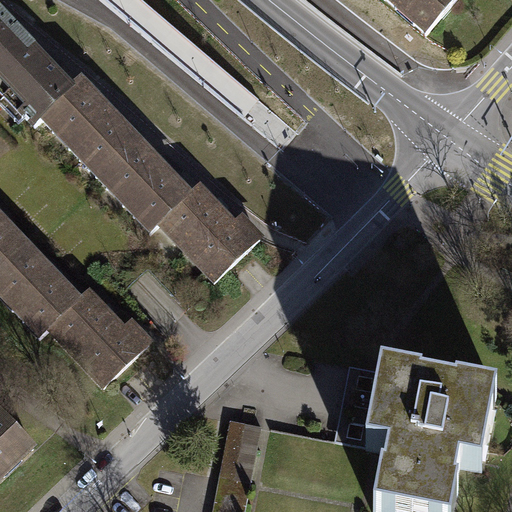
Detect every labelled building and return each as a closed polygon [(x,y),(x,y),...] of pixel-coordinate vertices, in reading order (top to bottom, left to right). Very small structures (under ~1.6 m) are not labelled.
[(384,0),(427,37),(459,0),(384,0)] [(39,122),(68,94),(2,24),(0,25),(0,95),(31,129),(39,122)] [(39,122),(148,235),(156,227),(185,200),(76,86),(68,94),(39,122)] [(156,227),(212,284),(256,242),(237,222),(229,229),(193,192),(185,200),(156,227)] [(0,302),(40,343),(48,336),(78,307),(0,227),(0,302)] [(48,336),(101,390),(138,354),(85,300),(78,307),(48,336)] [(377,373),(362,451),(384,455),(380,475),(377,475),(370,511),(392,511),(393,511),(394,511),(450,511),(455,489),(452,488),(455,469),(478,474),(494,396),(451,388),(451,391),(417,384),(417,381),(377,373)] [(0,414),(0,482),(34,450),(0,414)] [(208,511),(240,511),(253,447),(222,441),(208,511)]
